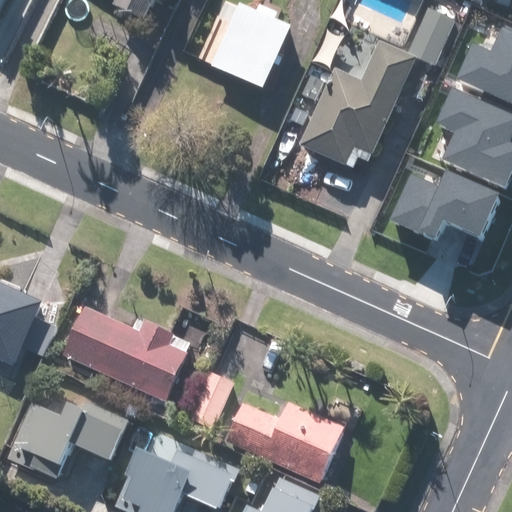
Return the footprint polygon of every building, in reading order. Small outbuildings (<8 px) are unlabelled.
[(143,14),(149,0),(114,0),(107,14),(135,28),(143,14)] [(256,9),(252,18),(234,10),(205,75),(259,99),(287,34),(270,26),(275,17),(256,9)] [(451,27),(425,15),(403,61),(374,47),(356,85),(332,74),(294,152),(350,178),(355,167),(363,171),(413,66),(429,73),(451,27)] [(469,78),(511,97),(511,33),(493,25),(469,78)] [(424,159),(493,186),(511,136),(511,122),(448,98),(424,159)] [(382,222),(458,252),(478,203),(402,173),(382,222)] [(58,327),(49,322),(57,306),(0,278),(0,357),(26,370),(34,353),(43,358),(58,327)] [(142,316),(137,327),(93,307),(71,355),(174,403),(196,355),(192,353),(197,342),(142,316)] [(241,381),(214,369),(193,415),(220,428),(241,381)] [(78,414),(41,398),(14,457),(71,484),(88,449),(124,465),(141,429),(83,403),(78,414)] [(249,401),(231,441),(325,482),(351,422),(296,398),(287,419),(249,401)] [(147,440),(119,505),(136,511),(187,511),(196,493),(231,508),(247,472),(191,448),(188,457),(147,440)] [(254,504),(250,511),(316,511),(321,501),(280,484),(268,510),(254,504)]
